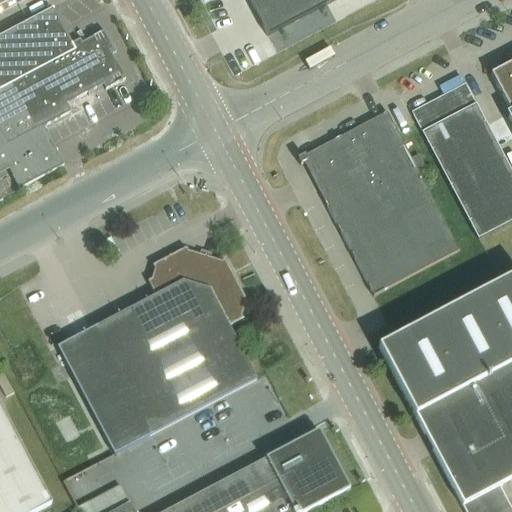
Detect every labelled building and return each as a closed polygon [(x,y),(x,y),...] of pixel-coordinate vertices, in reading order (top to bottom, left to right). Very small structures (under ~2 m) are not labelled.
[(17,6),(27,0),(0,0),(0,8),(14,1),(17,6)] [(247,0),(267,37),(336,0),(247,0)] [(0,37),(0,171),(7,168),(19,191),(64,167),(43,128),(70,114),(65,106),(102,86),(105,92),(125,81),(112,56),(115,54),(102,29),(71,45),(52,10),(0,37)] [(511,64),(490,76),(511,117),(507,120),(511,128),(511,64)] [(511,175),(466,89),(412,117),(478,241),(511,222),(511,175)] [(384,292),(459,252),(393,125),(387,114),(312,153),(335,196),(323,203),(373,298),(384,292)] [(155,297),(93,330),(58,348),(114,455),(149,436),(256,380),(228,328),(242,320),(240,317),(244,306),(248,304),(225,261),(220,263),(188,252),(186,249),(152,267),(154,271),(151,281),(147,283),(155,297)] [(463,511),(511,511),(499,489),(511,481),(511,277),(378,349),(463,511)] [(0,511),(38,511),(51,506),(0,408),(0,511)] [(308,511),(349,491),(318,432),(167,511),(132,511),(129,505),(115,511),(308,511)]
